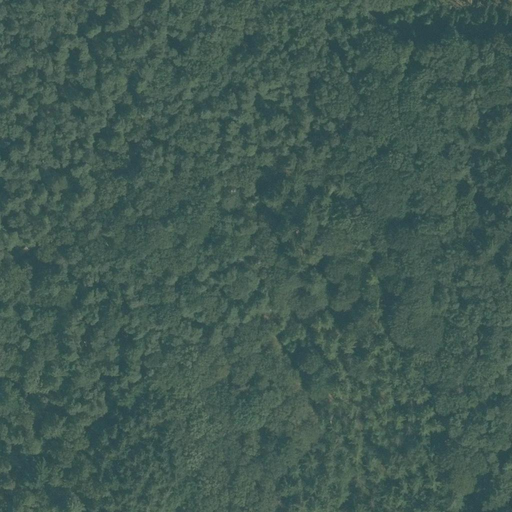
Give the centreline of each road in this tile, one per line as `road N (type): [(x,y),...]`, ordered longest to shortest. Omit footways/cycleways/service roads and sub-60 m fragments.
road 1 (track): [(273,0),(114,174),(0,268)]
road 2 (track): [(106,181),(167,360),(200,511)]
road 3 (track): [(114,174),(304,154)]
road 4 (track): [(377,153),(511,90)]
road 5 (track): [(120,0),(146,140)]
